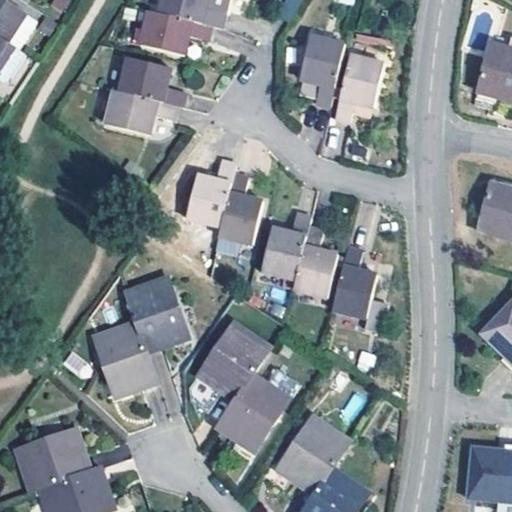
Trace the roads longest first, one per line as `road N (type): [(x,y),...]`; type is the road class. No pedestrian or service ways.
road 1 (residential): [(429,195),(319,170),(248,95)]
road 2 (residential): [(429,195),(432,402)]
road 3 (residential): [(442,0),(428,131)]
